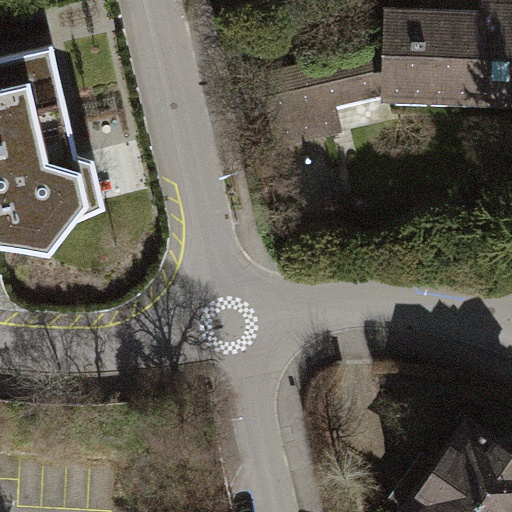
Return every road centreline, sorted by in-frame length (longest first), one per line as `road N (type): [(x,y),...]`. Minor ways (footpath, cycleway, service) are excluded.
road 1 (residential): [(229,326),(152,0)]
road 2 (residential): [(229,326),(377,303),(469,310),(511,326)]
road 3 (residential): [(0,344),(121,348),(229,326)]
road 4 (residential): [(269,511),(229,326)]
